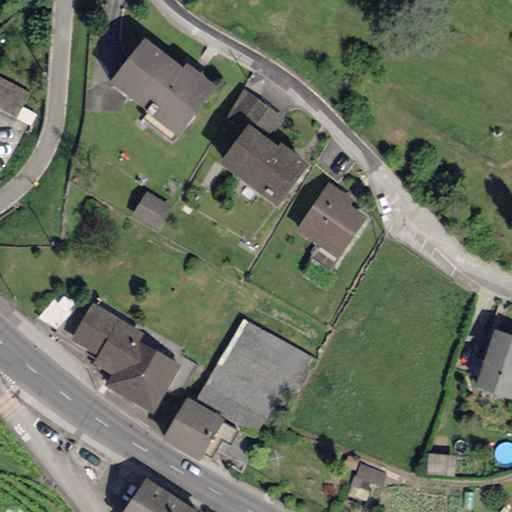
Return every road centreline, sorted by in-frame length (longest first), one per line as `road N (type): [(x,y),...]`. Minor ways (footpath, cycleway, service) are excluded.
road 1 (residential): [(166,0),(186,21),(292,82),(453,252),(511,284)]
road 2 (primary): [(248,511),(105,426),(0,345)]
road 3 (residential): [(0,203),(37,165),(53,129),(64,0)]
road 4 (residential): [(0,396),(91,511)]
